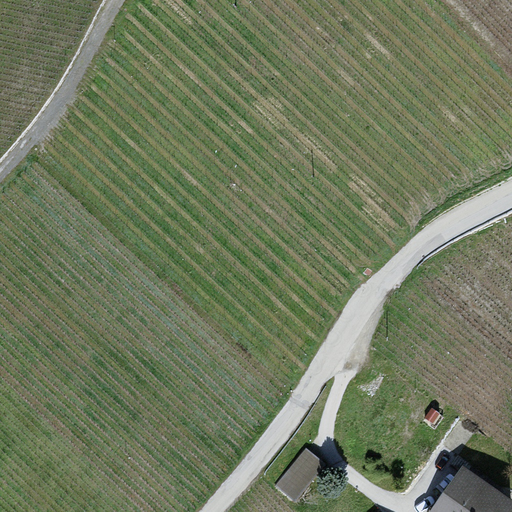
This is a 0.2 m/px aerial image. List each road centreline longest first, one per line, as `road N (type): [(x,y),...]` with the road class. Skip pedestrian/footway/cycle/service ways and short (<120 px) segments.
road 1 (unclassified): [(511,192),(408,252),(366,296),(246,470),(206,511)]
road 2 (unclassified): [(116,0),(54,108),(0,169)]
